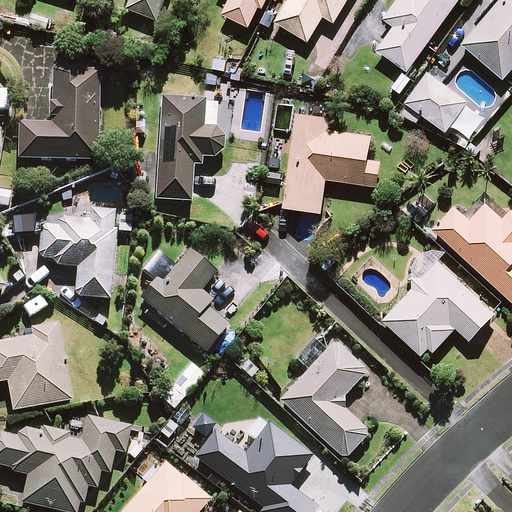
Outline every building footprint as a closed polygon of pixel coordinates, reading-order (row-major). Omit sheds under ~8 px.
[(131,0),(128,9),(158,21),(166,0),(131,0)] [(267,12),(272,0),(230,0),(223,16),(250,28),(258,8),(267,12)] [(290,0),(276,23),(308,42),(323,17),(334,23),(347,0),(290,0)] [(398,0),(384,20),(395,28),(378,51),(407,72),(459,0),(398,0)] [(511,0),(502,0),(463,45),(503,80),(511,69),(511,0)] [(49,103),(49,119),(54,120),(53,125),(48,125),(19,124),(19,161),(98,162),(102,72),(86,71),(87,62),(61,61),(53,60),(51,103),(49,103)] [(468,102),(428,74),(400,113),(416,124),(422,116),(446,133),(468,102)] [(207,102),(164,99),(157,201),(193,204),(196,168),(204,168),(204,160),(216,160),(226,151),(226,139),(218,130),(206,129),(207,105),(207,102)] [(207,105),(206,129),(218,130),(219,105),(207,105)] [(330,119),(297,115),(284,208),(321,214),(326,180),(377,188),(381,162),(368,161),(371,137),(328,131),(330,119)] [(0,209),(9,211),(11,192),(0,190),(0,209)] [(511,209),(503,219),(491,208),(497,202),(486,192),(465,214),(456,206),(434,229),(444,239),(511,302),(511,209)] [(76,269),(75,294),(68,307),(94,324),(105,307),(93,299),(110,300),(118,213),(93,211),(91,229),(78,228),(78,219),(60,217),(59,228),(42,227),(39,256),(42,261),(54,262),(57,268),(76,269)] [(135,218),(120,216),(118,235),(133,237),(135,218)] [(217,274),(189,252),(176,268),(159,254),(145,272),(156,281),(141,300),(207,353),(229,327),(207,309),(213,302),(201,293),(217,274)] [(384,321),(422,357),(428,351),(432,354),(456,328),(470,341),(495,314),(430,253),(407,277),(417,286),(384,321)] [(72,401),(58,326),(32,331),(33,338),(0,343),(0,383),(8,382),(13,412),(72,401)] [(345,413),(346,395),(366,373),(334,344),(326,352),(314,340),(296,359),(309,371),(281,403),(344,461),(368,434),(345,413)] [(312,457),(260,418),(247,435),(255,442),(245,455),(215,432),(195,458),(263,510),(261,511),(315,511),(318,509),(289,487),(312,457)] [(59,511),(78,511),(80,503),(85,505),(88,490),(97,491),(101,473),(112,475),(116,454),(126,456),(132,428),(87,419),(82,443),(66,440),(67,432),(40,426),(39,433),(21,429),(19,437),(2,433),(0,434),(0,466),(10,469),(9,474),(25,478),(20,504),(59,511)] [(199,511),(209,501),(167,463),(124,511),(199,511)]
